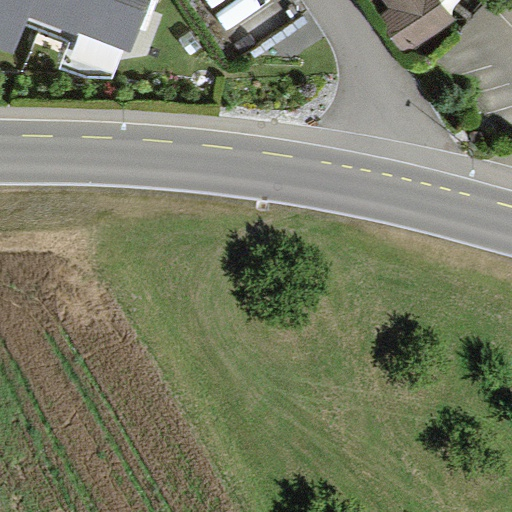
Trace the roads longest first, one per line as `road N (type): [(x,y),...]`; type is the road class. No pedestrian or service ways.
road 1 (tertiary): [(371,189),(174,162),(0,156)]
road 2 (residential): [(330,0),(374,73),(382,136),(371,189)]
road 3 (tertiary): [(511,223),(371,189)]
